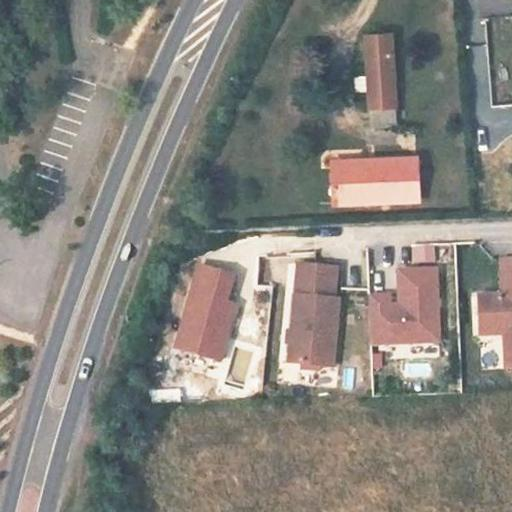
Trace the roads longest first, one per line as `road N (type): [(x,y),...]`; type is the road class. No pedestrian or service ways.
road 1 (primary): [(23,511),(180,68)]
road 2 (residential): [(298,239),(511,229)]
